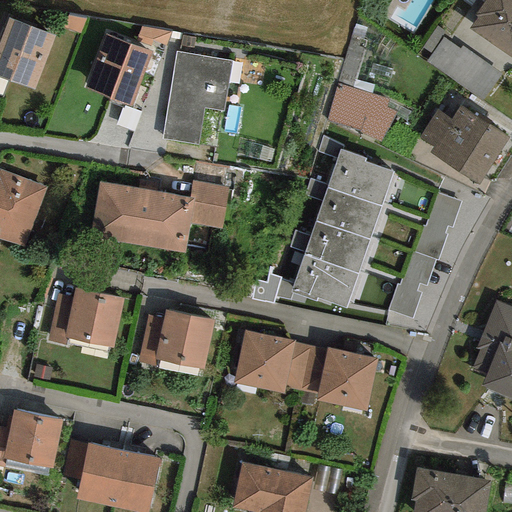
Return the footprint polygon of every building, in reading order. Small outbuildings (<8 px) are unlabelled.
[(511,0),(485,0),(474,16),(476,18),(469,28),(511,57),(511,0)] [(54,37),(9,19),(0,41),(0,77),(32,91),(54,37)] [(152,53),(104,35),(83,88),(131,107),(152,53)] [(501,74),(461,47),(459,49),(442,38),(426,61),(483,100),(501,74)] [(176,52),(162,139),(197,145),(203,108),(223,112),(231,61),(176,52)] [(342,78),(326,114),(383,139),(399,103),(342,78)] [(459,106),(450,119),(436,109),(419,135),(434,145),(429,153),(478,185),(509,139),(459,106)] [(340,150),(326,187),(381,206),(393,172),(364,162),(365,158),(340,150)] [(0,239),(23,247),(46,186),(0,169),(0,239)] [(189,197),(156,192),(158,181),(139,178),(137,189),(99,183),(90,239),(184,254),(189,224),(193,198),(189,197)] [(227,189),(191,183),(189,197),(193,198),(189,224),(221,229),(227,189)] [(326,187),(314,222),(369,241),(381,206),(326,187)] [(411,315),(463,199),(440,189),(388,305),(411,315)] [(314,222),(303,255),(357,274),(369,241),(314,222)] [(357,274),(303,255),(290,293),(315,301),(316,299),(345,309),(357,274)] [(67,338),(112,348),(123,299),(74,289),(72,298),(63,337),(67,338)] [(63,337),(72,298),(57,295),(47,340),(65,344),(67,338),(63,337)] [(485,374),(481,386),(511,398),(511,307),(495,300),(475,349),(479,350),(471,368),(485,374)] [(154,359),(203,369),(213,320),(164,310),(163,319),(154,359)] [(154,359),(163,319),(147,315),(137,363),(153,367),(154,359)] [(295,341),(243,331),(232,384),(283,395),(295,341)] [(377,359),(327,348),(316,401),(366,411),(377,359)] [(62,420),(13,410),(3,458),(52,469),(62,420)] [(87,444),(75,499),(110,507),(122,451),(87,444)] [(122,451),(110,507),(134,511),(146,511),(159,459),(122,451)] [(242,463),(232,508),(251,511),(303,511),(311,478),(242,463)] [(485,511),(491,481),(415,468),(409,500),(414,501),(412,511),(485,511)]
